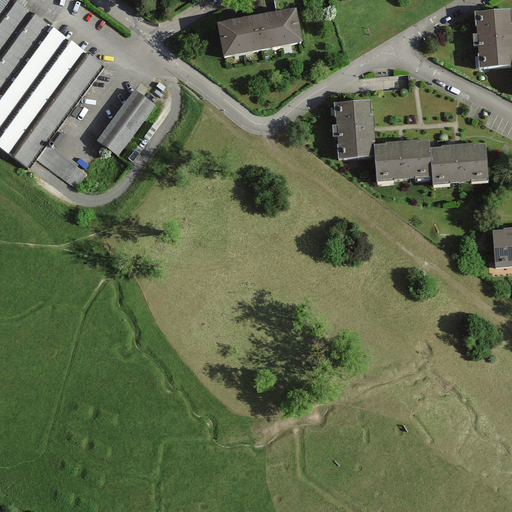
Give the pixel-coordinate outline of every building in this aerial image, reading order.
[(0,0),(0,145),(29,169),(106,65),(19,0),(0,0)] [(300,45),(294,12),(222,25),(227,58),(300,45)] [(511,30),(511,16),(478,17),(480,71),(511,69),(511,30)] [(157,105),(134,88),(98,137),(121,154),(157,105)] [(337,161),(375,159),(374,143),(372,101),(334,103),(337,161)] [(376,181),(433,178),(431,147),(431,141),(374,143),(375,159),(376,181)] [(488,181),(486,144),(431,147),(433,178),(433,184),(488,181)] [(511,228),(493,229),(495,270),(511,269),(511,228)]
